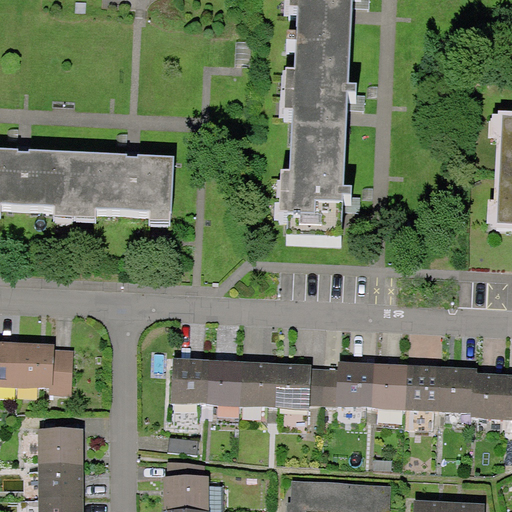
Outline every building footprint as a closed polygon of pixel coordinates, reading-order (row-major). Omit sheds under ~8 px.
[(291,0),(281,247),(341,250),(343,209),(348,105),(352,0),(291,0)] [(511,122),(493,121),(486,235),(511,236),(511,122)] [(0,211),(164,219),(166,170),(135,169),(23,164),(0,162),(0,211)] [(0,386),(48,388),(48,384),(74,386),(75,357),(52,356),(52,351),(34,350),(3,348),(0,348),(0,386)] [(190,367),(174,366),(172,403),(308,411),(309,404),(473,414),(473,419),(511,421),(511,383),(490,382),(479,382),(479,377),(456,376),(423,374),(390,372),(357,370),(340,369),(340,375),(294,373),(258,371),(226,369),(190,367)] [(80,435),(42,435),(41,511),(79,511),(79,483),(80,449),(80,435)] [(200,442),(166,439),(164,456),(199,459),(200,442)] [(205,511),(205,482),(198,482),(198,467),(169,465),(170,481),(167,482),(167,499),(167,511),(205,511)] [(383,511),(385,491),(295,487),(293,511),(383,511)]
